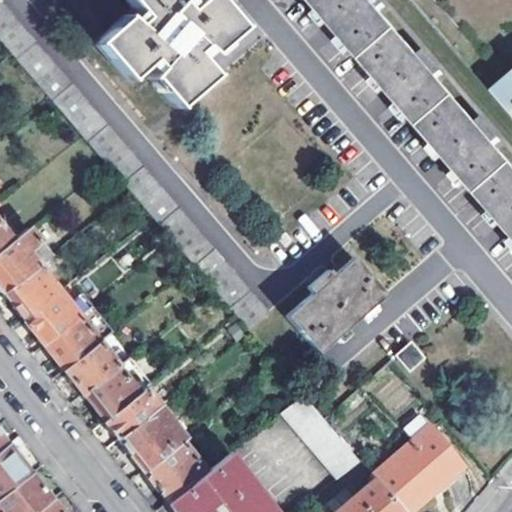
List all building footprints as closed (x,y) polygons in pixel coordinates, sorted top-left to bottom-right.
[(0,0),(0,35),(249,326),(268,310),(0,0)] [(147,75),(173,106),(210,75),(199,62),(217,47),(239,28),(216,0),(196,0),(189,7),(183,0),(127,0),(136,11),(128,17),(124,13),(95,38),(128,78),(144,64),(150,71),(147,75)] [(507,233),(511,239),(511,165),(496,147),(502,141),(485,121),(479,127),(439,79),(445,74),(427,54),(421,60),(382,14),(388,8),(380,0),(307,0),(334,31),(390,97),(449,166),(507,233)] [(511,0),(413,0),(493,93),(511,77),(511,0)] [(511,77),(493,93),(511,115),(511,77)] [(0,252),(14,242),(0,224),(0,252)] [(51,257),(29,229),(14,242),(0,252),(0,290),(3,294),(40,265),(51,257)] [(285,315),(316,351),(350,322),(383,294),(353,257),(331,274),(328,269),(306,286),(311,292),(285,315)] [(3,294),(23,319),(61,290),(40,265),(3,294)] [(23,319),(43,345),(80,315),(61,290),(23,319)] [(43,345),(64,371),(101,342),(80,315),(43,345)] [(64,371),(83,394),(120,365),(101,342),(64,371)] [(396,358),(410,371),(426,357),(413,342),(396,358)] [(132,356),(120,365),(140,392),(147,386),(153,382),(132,356)] [(140,392),(120,365),(83,394),(103,421),(140,392)] [(103,421),(118,439),(162,405),(147,386),(140,392),(103,421)] [(283,411),(341,479),(363,461),(325,417),(305,395),(283,411)] [(118,439),(143,471),(181,440),(186,436),(162,405),(118,439)] [(409,435),(415,442),(375,476),(379,480),(406,511),(412,511),(466,467),(426,420),(409,435)] [(143,471),(168,502),(206,472),(181,440),(143,471)] [(0,450),(0,497),(31,473),(8,444),(0,450)] [(168,502),(175,511),(277,511),(230,454),(206,472),(168,502)] [(0,511),(34,511),(51,499),(31,473),(0,497),(0,511)] [(406,511),(379,480),(340,511),(406,511)] [(34,511),(61,511),(51,499),(34,511)]
